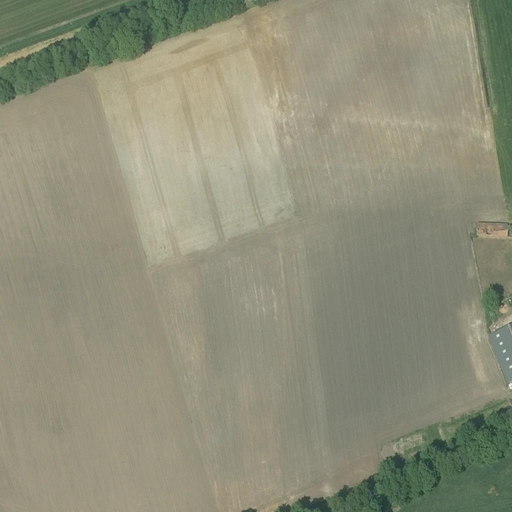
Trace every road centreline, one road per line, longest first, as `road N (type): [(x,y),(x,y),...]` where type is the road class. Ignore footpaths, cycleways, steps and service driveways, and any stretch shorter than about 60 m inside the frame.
road 1 (unclassified): [(331,511),(511,432)]
road 2 (track): [(0,65),(180,0)]
